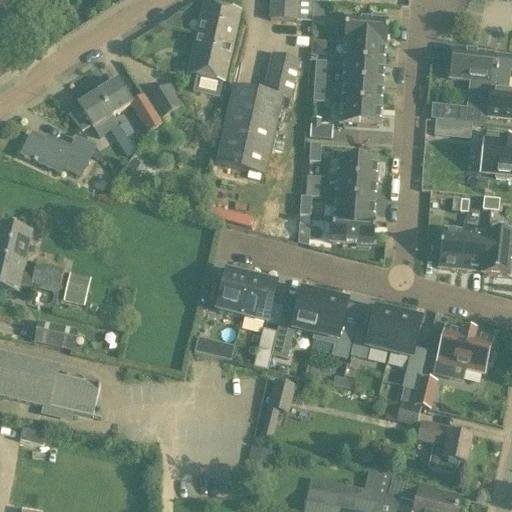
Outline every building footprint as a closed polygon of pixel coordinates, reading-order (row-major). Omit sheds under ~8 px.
[(268,0),(268,23),(297,25),(297,0),(268,0)] [(321,26),(322,6),(313,6),(312,26),(321,26)] [(204,7),(197,37),(233,44),(240,15),(204,7)] [(181,32),(178,16),(159,28),(181,32)] [(343,47),(345,47),(383,49),(386,50),(387,26),(384,26),(385,19),(370,18),(370,22),(345,20),(343,47)] [(233,44),(197,37),(188,78),(195,80),(192,95),(217,101),(221,85),(224,86),(233,44)] [(382,70),(383,49),(345,47),(344,67),(382,70)] [(468,112),(457,111),(456,125),(485,128),(486,121),(493,58),(452,53),(451,67),(447,66),(446,77),(450,78),(449,82),(471,84),(468,112)] [(270,56),(262,96),(232,89),(215,169),(265,181),(283,103),(290,105),(299,62),(270,56)] [(509,74),(511,73),(511,59),(493,58),(486,121),(511,124),(511,94),(507,94),(509,74)] [(324,65),(315,64),(314,85),(323,85),(324,65)] [(381,90),(382,70),(344,67),(343,88),(381,90)] [(96,98),(111,120),(129,109),(131,108),(117,84),(96,98)] [(323,85),(314,85),(313,105),(322,105),(323,85)] [(380,111),(381,90),(343,88),(341,108),(380,111)] [(162,122),(173,115),(160,95),(149,102),(162,122)] [(111,120),(96,98),(78,109),(92,132),(111,120)] [(129,109),(136,119),(147,136),(160,128),(149,110),(143,100),(131,108),(129,109)] [(380,111),(341,108),(340,128),(344,129),(343,132),(356,133),(357,129),(378,131),(380,111)] [(311,124),(310,142),(330,143),(331,131),(319,130),(319,124),(311,124)] [(134,137),(126,125),(118,130),(126,142),(134,137)] [(457,126),(456,141),(469,142),(471,128),(457,126)] [(126,142),(118,130),(110,135),(116,145),(122,154),(130,149),(126,142)] [(46,139),(44,144),(31,138),(22,159),(60,177),(66,180),(69,176),(80,181),(90,160),(95,162),(99,157),(95,151),(96,149),(74,138),(69,151),(53,143),(46,139)] [(483,144),(480,176),(495,177),(494,181),(510,183),(510,179),(511,179),(511,145),(499,144),(499,146),(483,144)] [(308,166),(319,166),(320,147),(309,147),(308,166)] [(342,158),(342,162),(338,161),(337,182),(375,184),(376,164),(354,163),(355,159),(342,158)] [(319,200),(320,181),(305,180),(304,200),(319,200)] [(375,184),(337,182),(335,202),(374,205),(375,184)] [(310,201),(306,201),(300,201),(299,219),(310,220),(310,201)] [(374,205),(335,202),(334,222),(372,225),(374,205)] [(483,202),(482,210),(494,211),(495,203),(483,202)] [(495,203),(494,211),(506,212),(507,204),(495,203)] [(460,204),(459,212),(471,213),(472,205),(460,204)] [(311,220),(309,235),(325,237),(327,223),(311,220)] [(334,222),(332,222),(330,246),(357,248),(357,252),(370,253),(370,249),(373,249),(374,225),(372,225),(334,222)] [(0,268),(24,274),(24,273),(26,266),(24,266),(31,234),(0,227),(0,263),(0,264),(0,268)] [(309,230),(298,229),(297,248),(307,250),(309,230)] [(469,237),(446,235),(442,273),(465,275),(469,237)] [(469,237),(465,275),(487,277),(491,239),(469,237)] [(511,239),(491,237),(491,239),(487,277),(487,279),(511,281),(511,239)] [(0,264),(0,263),(0,290),(19,295),(20,289),(29,292),(31,287),(37,288),(36,292),(56,297),(63,273),(35,266),(32,276),(24,273),(24,274),(0,268),(0,264)] [(234,278),(226,276),(217,315),(242,321),(252,279),(235,275),(234,278)] [(70,276),(63,303),(82,308),(89,281),(70,276)] [(269,283),(252,279),(242,321),(267,327),(276,289),(268,287),(269,283)] [(312,343),(313,343),(324,296),(310,292),(309,296),(300,294),(293,323),(280,320),(271,359),(286,362),(293,333),(313,338),(312,343)] [(324,296),(313,343),(334,348),(331,359),(345,362),(352,333),(341,330),(347,305),(338,303),(339,299),(324,296)] [(388,356),(398,314),(384,310),(383,314),(374,312),(368,337),(356,334),(350,358),(364,362),(367,351),(388,356)] [(413,317),(398,314),(388,356),(409,361),(402,391),(416,394),(425,355),(413,352),(421,323),(412,321),(413,317)] [(33,345),(73,354),(77,333),(37,325),(33,345)] [(474,337),(464,334),(463,335),(445,331),(434,378),(444,380),(447,369),(483,378),(486,368),(490,367),(493,355),(490,352),(492,342),(474,338),(474,337)] [(276,336),(262,333),(253,370),(267,374),(276,336)] [(197,342),(193,356),(230,365),(233,350),(197,342)] [(0,357),(0,400),(42,410),(41,416),(71,423),(72,417),(91,422),(99,389),(82,385),(83,382),(78,379),(72,378),(67,378),(66,381),(57,379),(58,371),(0,357)] [(274,384),(267,412),(278,415),(287,418),(294,389),(274,384)] [(384,422),(393,424),(416,429),(420,410),(414,409),(397,405),(388,403),(385,420),(384,422)] [(271,443),(275,427),(264,424),(260,440),(271,443)] [(472,442),(457,439),(458,433),(420,425),(415,446),(431,449),(426,473),(454,479),(457,466),(466,468),(472,442)] [(132,461),(80,448),(69,495),(121,507),(132,461)] [(392,484),(389,500),(415,506),(413,511),(459,511),(462,502),(419,491),(392,484)] [(304,511),(374,511),(375,508),(308,495),(304,511)]
